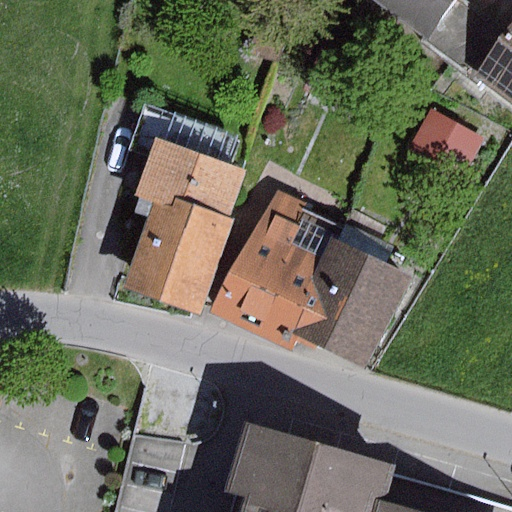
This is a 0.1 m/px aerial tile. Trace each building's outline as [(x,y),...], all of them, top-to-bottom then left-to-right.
[(374,0),(426,38),(454,0),(374,0)] [(508,34),(460,0),(454,0),(426,38),(421,44),(472,82),(476,77),(508,34)] [(511,28),(508,34),(476,77),(511,103),(511,28)] [(374,68),(322,47),(304,90),(357,112),(374,68)] [(491,144),(433,112),(410,152),(469,185),(491,144)] [(247,169),(157,138),(137,195),(155,202),(126,287),(198,312),(247,169)] [(306,205),(278,192),(212,313),(291,352),(297,337),(336,241),(342,228),(304,210),(306,205)] [(412,276),(336,241),(297,337),(366,368),(412,276)] [(393,468),(247,425),(221,511),(429,511),(384,499),(393,468)]
